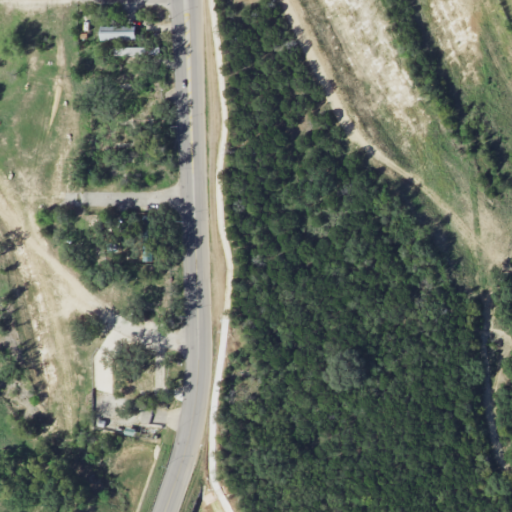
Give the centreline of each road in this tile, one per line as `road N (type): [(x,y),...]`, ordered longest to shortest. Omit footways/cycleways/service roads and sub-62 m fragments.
road 1 (secondary): [(187,0),(200,343)]
road 2 (secondary): [(200,343),(192,428),(167,511)]
